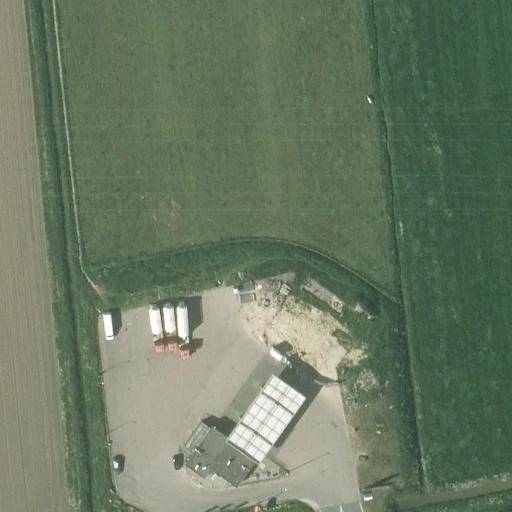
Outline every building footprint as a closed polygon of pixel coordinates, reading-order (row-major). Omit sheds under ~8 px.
[(197,251),(161,258),(163,271),(199,264),(197,251)] [(165,273),(167,284),(206,274),(203,264),(165,273)] [(153,274),(113,285),(116,297),(156,286),(153,274)] [(116,362),(116,314),(105,314),(104,361),(116,362)] [(270,370),(223,437),(257,461),(304,393),(270,370)] [(209,467),(236,485),(256,456),(211,424),(184,462),(203,475),(209,467)]
